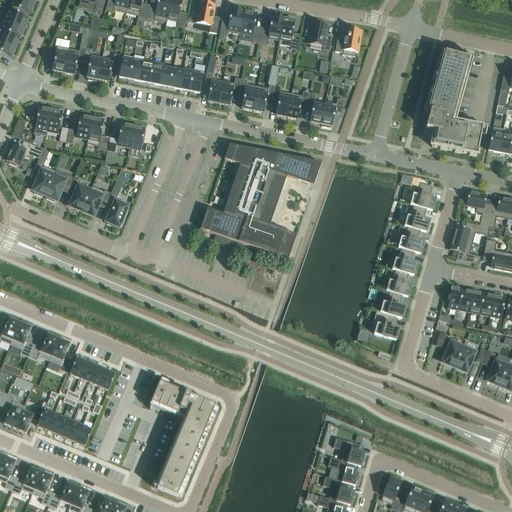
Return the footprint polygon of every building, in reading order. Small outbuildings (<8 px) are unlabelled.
[(21,0),(13,0),(10,8),(28,15),(30,10),(31,11),(34,5),(21,0)] [(83,0),(83,2),(96,5),(94,12),(101,14),(105,0),(83,0)] [(108,0),(105,11),(112,13),(113,11),(125,14),(128,0),(108,0)] [(138,17),(137,20),(144,21),(148,8),(141,6),(142,0),(128,0),(125,14),(138,17)] [(165,24),(166,19),(170,0),(158,0),(156,10),(148,8),(148,6),(148,8),(144,21),(153,23),(154,21),(165,24)] [(188,14),(187,17),(179,15),(182,0),(170,0),(166,19),(178,21),(176,28),(185,30),(188,15),(188,14)] [(199,10),(198,10),(197,17),(196,24),(210,27),(209,33),(216,35),(219,21),(211,20),(214,5),(212,5),(212,3),(203,1),(203,3),(200,3),(199,10)] [(225,41),(226,34),(239,36),(240,34),(244,11),(242,11),(242,9),(234,8),(234,9),(231,9),(228,25),(221,23),(222,21),(218,40),(225,41)] [(9,10),(5,21),(24,29),(26,23),(24,23),(26,18),(9,10)] [(251,43),(258,44),(261,31),(254,30),(257,14),(244,12),(245,11),(244,11),(240,34),(253,36),(251,43)] [(268,32),(261,31),(258,44),(266,46),(267,39),(279,41),(283,19),(271,17),(268,32)] [(290,48),(290,50),(298,52),(301,35),(300,35),(300,38),(292,37),(295,21),(283,19),(279,41),(278,45),(290,48)] [(21,34),(24,29),(5,21),(1,31),(18,38),(20,33),(21,34)] [(313,24),(309,45),(323,47),(322,51),(330,52),(332,38),(325,37),(326,30),(322,29),(323,25),(321,25),(321,23),(314,22),(313,24)] [(81,28),(69,25),(68,31),(79,34),(81,28)] [(81,28),(79,34),(83,34),(80,48),(86,49),(89,35),(90,30),(81,28)] [(342,54),(342,56),(355,58),(355,53),(357,53),(358,47),(359,47),(360,40),(359,40),(361,32),(349,30),(347,41),(337,39),(335,53),(342,54)] [(0,31),(0,42),(15,49),(17,43),(16,43),(18,38),(1,31),(0,31)] [(0,54),(9,58),(11,53),(13,54),(15,49),(0,42),(0,54)] [(62,76),(62,74),(63,74),(67,55),(68,49),(57,47),(52,72),(54,72),(54,74),(62,76)] [(83,63),(86,49),(80,48),(78,57),(67,55),(63,74),(74,76),(77,62),(83,63)] [(96,83),(97,81),(102,58),(91,56),(92,50),(86,49),(83,63),(89,64),(86,79),(88,79),(88,81),(96,83)] [(468,61),(440,53),(424,112),(430,114),(425,130),(434,132),(431,147),(476,156),(482,131),(451,125),(468,61)] [(117,70),(120,56),(114,55),(113,60),(102,58),(97,81),(109,83),(112,68),(117,70)] [(133,59),(123,57),(119,78),(129,80),(133,62),(133,59)] [(143,64),(133,62),(129,80),(139,82),(143,64)] [(163,65),(153,63),(153,66),(149,84),(159,86),(163,68),(163,65)] [(153,66),(143,64),(139,82),(149,84),(153,66)] [(173,70),(163,68),(159,86),(169,88),(173,70)] [(193,71),(183,69),(183,72),(179,90),(189,92),(193,71)] [(183,72),(173,70),(169,88),(179,90),(183,72)] [(204,73),(193,71),(189,92),(200,94),(204,73)] [(511,88),(511,72),(510,82),(502,80),(499,93),(507,95),(509,88),(511,88)] [(218,105),(223,83),(212,81),(213,74),(207,73),(204,87),(210,88),(207,103),(218,105)] [(223,83),(218,105),(229,107),(232,92),(238,94),(241,80),(235,79),(234,85),(223,83)] [(252,112),(256,93),(245,91),(247,81),(241,80),(238,94),(244,95),(241,109),(252,112)] [(267,99),(272,100),(275,87),(269,86),(267,95),(256,93),(252,112),(264,114),(267,99)] [(281,88),(275,87),(272,100),(278,102),(275,116),(287,118),(290,100),(279,98),(281,88)] [(301,102),(290,100),(287,118),(298,121),(301,106),(307,107),(309,94),(303,92),(301,102)] [(315,95),(309,94),(307,107),(312,108),(309,123),(321,125),(324,107),(313,105),(315,95)] [(330,129),(330,127),(332,128),(335,113),(341,114),(343,100),(337,99),(336,105),(325,103),(324,107),(321,125),(321,128),(330,129)] [(32,115),(29,128),(35,130),(46,132),(51,110),(39,108),(37,116),(32,115)] [(51,110),(46,132),(58,134),(62,113),(51,110)] [(501,120),(502,112),(496,110),(494,119),(501,120)] [(87,140),(91,118),(80,116),(76,138),(87,140)] [(92,119),(91,118),(87,140),(86,145),(98,147),(104,121),(100,120),(100,119),(93,117),(92,119)] [(118,146),(129,148),(133,127),(121,124),(118,140),(117,146),(118,146)] [(133,127),(129,148),(140,151),(145,129),(133,127)] [(17,129),(13,138),(19,140),(22,141),(24,131),(17,129)] [(62,129),(59,142),(65,144),(68,130),(62,129)] [(68,130),(65,144),(72,145),(75,131),(68,130)] [(502,135),(498,153),(508,155),(511,137),(511,136),(511,133),(502,132),(502,135)] [(488,151),(498,153),(502,135),(491,133),(488,151)] [(108,145),(107,152),(116,154),(118,146),(117,146),(118,140),(114,139),(109,138),(108,145)] [(38,160),(42,150),(23,142),(20,148),(14,145),(7,162),(9,163),(8,165),(15,168),(16,166),(18,167),(22,157),(28,159),(30,156),(38,160)] [(200,230),(288,261),(296,236),(269,227),(286,178),(313,187),(321,164),(286,157),(253,151),(229,146),(224,160),(239,166),(223,215),(207,210),(200,230)] [(50,147),(46,159),(53,161),(58,149),(50,147)] [(43,166),(37,164),(30,179),(31,179),(32,176),(38,179),(32,192),(34,193),(34,195),(42,198),(43,196),(44,197),(55,172),(43,167),(43,166)] [(55,172),(44,197),(46,198),(45,200),(54,203),(55,201),(57,202),(62,189),(68,191),(74,179),(68,176),(55,171),(55,172)] [(400,184),(410,186),(412,178),(402,176),(400,184)] [(74,179),(68,191),(75,194),(69,207),(81,212),(92,188),(91,187),(89,192),(78,187),(80,181),(74,179)] [(413,206),(426,210),(432,212),(435,201),(429,199),(432,188),(420,184),(416,196),(413,194),(410,205),(413,206)] [(104,192),(92,188),(81,212),(93,217),(99,204),(105,207),(111,194),(104,191),(104,192)] [(117,197),(111,194),(105,207),(111,209),(106,223),(107,223),(106,225),(114,229),(115,227),(119,228),(119,226),(121,227),(124,220),(122,219),(127,207),(115,202),(117,197)] [(479,227),(486,228),(491,205),(484,204),(486,197),(468,194),(466,205),(476,207),(475,214),(481,215),(479,226),(479,227)] [(497,206),(491,205),(486,228),(489,229),(493,230),(496,218),(506,220),(510,202),(498,200),(497,206)] [(423,221),(426,210),(413,206),(410,217),(407,216),(404,227),(407,228),(420,232),(426,233),(429,222),(423,221)] [(489,229),(486,228),(479,227),(479,226),(466,223),(464,229),(457,228),(454,239),(472,244),(475,234),(487,237),(489,229)] [(417,242),(420,232),(407,228),(404,239),(401,238),(398,249),(401,250),(414,253),(420,255),(423,244),(417,242)] [(469,254),(472,244),(454,239),(451,251),(458,253),(455,260),(479,265),(480,258),(469,254)] [(503,270),(506,254),(494,251),(496,242),(486,240),(482,261),(491,262),(490,267),(503,270)] [(395,271),(408,275),(414,276),(417,265),(411,264),(414,253),(401,250),(398,260),(395,259),(392,270),(395,271)] [(511,254),(506,254),(503,270),(511,271),(511,254)] [(386,292),(389,293),(402,296),(408,298),(411,287),(405,285),(408,275),(395,271),(392,282),(389,281),(386,292)] [(265,287),(277,289),(279,277),(267,276),(265,287)] [(194,293),(198,283),(183,278),(179,288),(194,293)] [(458,310),(462,291),(457,290),(457,289),(452,288),(451,289),(447,307),(458,310)] [(469,312),(473,292),(467,291),(467,292),(462,291),(458,310),(469,312)] [(480,314),(483,295),(478,294),(479,293),(473,292),(469,312),(480,314)] [(399,307),(402,296),(389,293),(386,303),(383,302),(380,313),(402,319),(405,308),(399,307)] [(483,295),(480,314),(490,316),(494,296),(489,295),(488,296),(483,295)] [(494,296),(490,316),(501,318),(505,300),(499,299),(500,297),(494,296)] [(402,319),(380,313),(376,312),(373,324),(376,325),(374,335),(396,341),(399,330),(393,328),(396,318),(402,319)] [(0,331),(0,341),(10,346),(20,323),(9,319),(3,333),(0,331)] [(20,323),(10,346),(21,350),(20,355),(28,358),(33,345),(25,342),(31,328),(20,323)] [(448,336),(439,333),(436,347),(444,349),(448,336)] [(33,345),(28,358),(36,362),(38,357),(49,362),(59,340),(47,335),(42,349),(33,345)] [(59,340),(49,362),(60,367),(58,371),(67,374),(72,362),(64,358),(70,344),(59,340)] [(442,364),(454,369),(463,348),(451,343),(442,364)] [(463,348),(454,369),(466,374),(475,353),(463,348)] [(387,349),(385,354),(398,358),(399,352),(387,349)] [(482,365),(487,352),(481,349),(475,362),(482,365)] [(378,357),(381,358),(389,361),(391,357),(380,352),(378,357)] [(494,355),(487,352),(482,365),(489,368),(494,355)] [(77,359),(69,376),(79,380),(86,363),(77,359)] [(499,387),(507,367),(495,362),(487,382),(499,387)] [(86,363),(79,380),(89,384),(96,367),(86,363)] [(96,367),(89,384),(98,388),(105,371),(96,367)] [(511,390),(511,368),(507,367),(499,387),(511,393),(511,390)] [(105,371),(98,388),(108,392),(115,375),(105,371)] [(159,384),(151,404),(178,415),(179,410),(185,413),(188,407),(191,408),(157,490),(177,498),(215,408),(190,397),(190,395),(186,393),(185,394),(159,384)] [(7,395),(2,408),(9,411),(3,425),(14,429),(22,412),(24,407),(18,405),(13,402),(14,398),(7,395)] [(22,412),(14,429),(26,434),(31,420),(39,423),(40,419),(44,411),(36,408),(33,416),(28,414),(22,412)] [(40,419),(37,428),(47,432),(54,415),(44,411),(40,419)] [(54,415),(47,432),(56,436),(63,419),(54,415)] [(63,419),(56,436),(65,439),(72,423),(63,419)] [(72,423),(65,439),(75,443),(82,426),(72,423)] [(82,426),(75,443),(84,448),(92,431),(82,426)] [(335,439),(333,448),(344,451),(341,461),(341,462),(354,466),(358,467),(360,468),(364,455),(362,454),(358,453),(360,446),(335,439)] [(4,457),(0,467),(0,481),(6,484),(4,489),(12,492),(17,479),(10,476),(15,462),(4,457)] [(330,458),(327,468),(339,471),(336,481),(349,485),(353,486),(355,487),(358,474),(356,474),(352,473),(354,466),(341,462),(341,461),(330,458)] [(17,479),(12,492),(19,495),(21,491),(32,495),(41,473),(30,468),(24,482),(17,479)] [(41,473),(32,495),(43,500),(41,504),(49,507),(54,495),(47,492),(52,478),(41,473)] [(325,478),(322,487),(331,489),(328,499),(328,500),(330,500),(339,503),(344,504),(343,505),(347,506),(349,506),(353,494),(351,493),(347,492),(349,485),(336,481),(325,478)] [(385,490),(381,501),(391,506),(390,510),(394,511),(395,511),(401,500),(395,497),(401,484),(390,479),(387,485),(386,485),(384,490),(385,490)] [(54,495),(49,507),(56,510),(60,502),(70,506),(78,488),(67,484),(61,498),(54,495)] [(70,506),(68,511),(71,511),(89,511),(91,510),(83,507),(89,493),(78,488),(70,506)] [(401,500),(395,511),(402,511),(403,511),(406,511),(414,511),(423,493),(412,488),(406,502),(401,500)] [(423,493),(414,511),(430,511),(427,511),(433,497),(423,493)] [(319,497),(317,506),(328,509),(327,511),(344,511),(342,511),(343,505),(344,504),(339,503),(330,500),(328,500),(328,499),(319,497)] [(95,511),(91,510),(89,511),(111,511),(115,504),(104,499),(98,511),(95,511)] [(452,511),(455,506),(444,502),(439,511),(452,511)]
